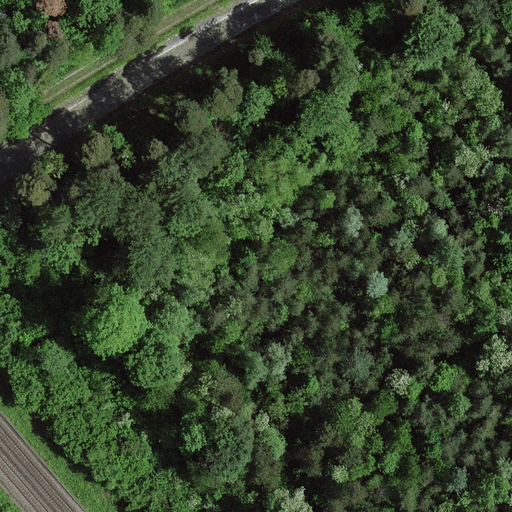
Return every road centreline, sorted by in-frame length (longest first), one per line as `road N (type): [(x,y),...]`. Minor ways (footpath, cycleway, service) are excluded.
road 1 (track): [(348,0),(0,213)]
road 2 (track): [(210,0),(0,133)]
